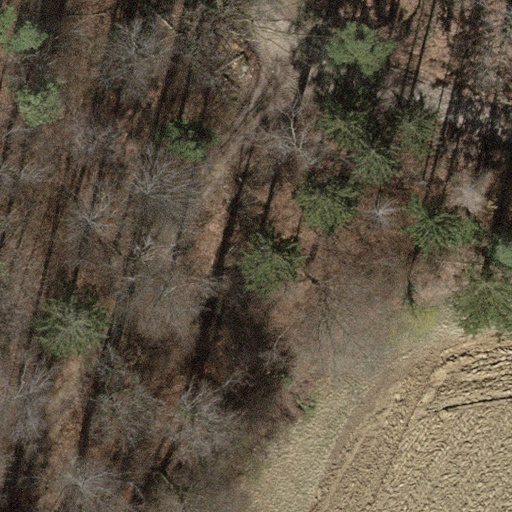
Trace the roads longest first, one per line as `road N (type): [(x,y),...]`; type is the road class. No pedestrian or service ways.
road 1 (track): [(315,53),(228,157),(0,497)]
road 2 (track): [(263,0),(315,53),(511,128)]
